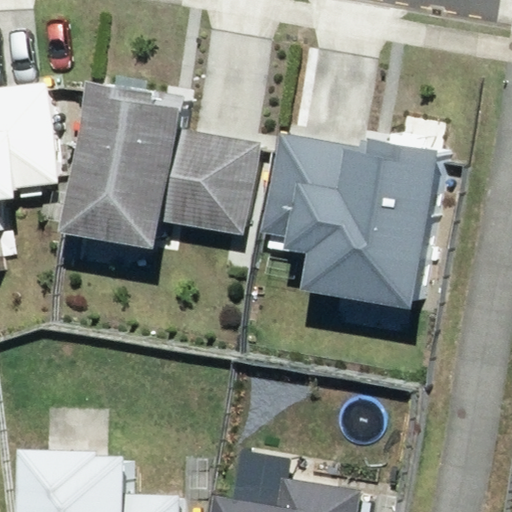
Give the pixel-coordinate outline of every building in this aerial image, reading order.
[(197,87),(110,72),(85,220),(175,236),(179,212),(254,225),(270,132),(192,119),(197,87)] [(0,228),(18,226),(13,187),(67,181),(55,78),(0,84),(0,228)] [(391,139),(292,122),(275,223),(333,233),(325,276),(433,294),(459,140),(393,129),(391,139)] [(147,443),(46,440),(44,511),(189,511),(191,487),(146,486),(147,443)] [(240,488),(236,511),(366,511),(371,485),(296,472),(300,449),(255,441),(247,489),(240,488)]
